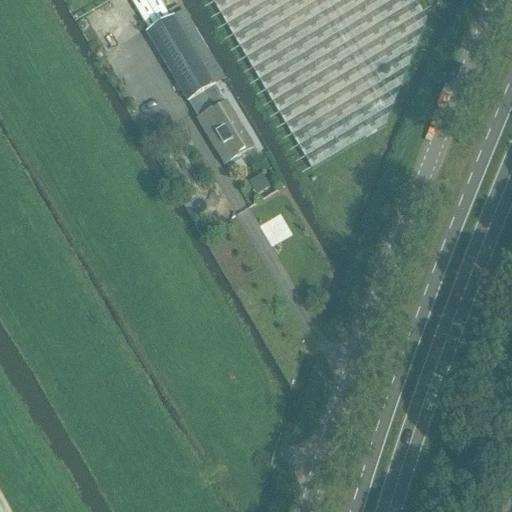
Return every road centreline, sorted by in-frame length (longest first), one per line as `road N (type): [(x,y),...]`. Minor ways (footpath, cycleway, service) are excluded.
road 1 (unclassified): [(305,511),(352,363),(497,0)]
road 2 (primary): [(511,91),(462,207),(354,511)]
road 3 (primary): [(383,511),(511,159)]
